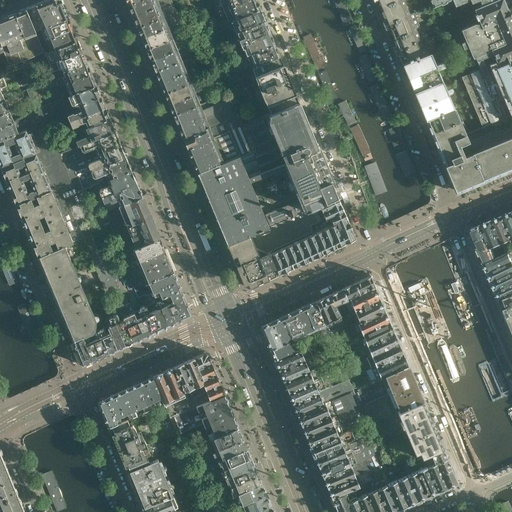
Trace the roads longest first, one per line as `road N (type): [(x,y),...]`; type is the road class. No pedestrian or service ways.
road 1 (tertiary): [(82,0),(216,323)]
road 2 (tertiary): [(236,315),(103,0)]
road 3 (residential): [(266,0),(372,253)]
road 4 (residential): [(372,253),(472,493)]
road 5 (residential): [(454,214),(364,0)]
road 6 (tertiary): [(316,511),(236,315)]
road 7 (residential): [(77,385),(0,207)]
road 8 (tertiary): [(220,333),(296,511)]
road 9 (residential): [(511,359),(454,214)]
road 10 (tertiary): [(77,385),(216,323)]
road 11 (tertiary): [(82,396),(220,333)]
road 12 (tertiary): [(236,315),(372,253)]
road 13 (residential): [(131,511),(82,396)]
